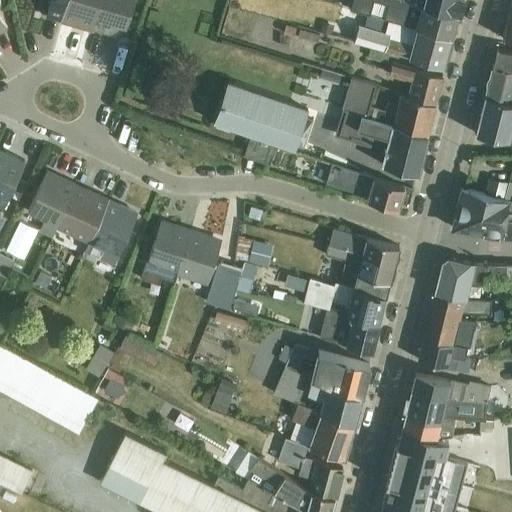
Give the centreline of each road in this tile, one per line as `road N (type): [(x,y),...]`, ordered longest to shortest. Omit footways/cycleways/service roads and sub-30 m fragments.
road 1 (residential): [(427,235),(266,186),(178,187),(114,160),(81,114),(58,99),(0,98)]
road 2 (tertiary): [(356,511),(427,235)]
road 3 (tertiary): [(452,141),(489,0)]
